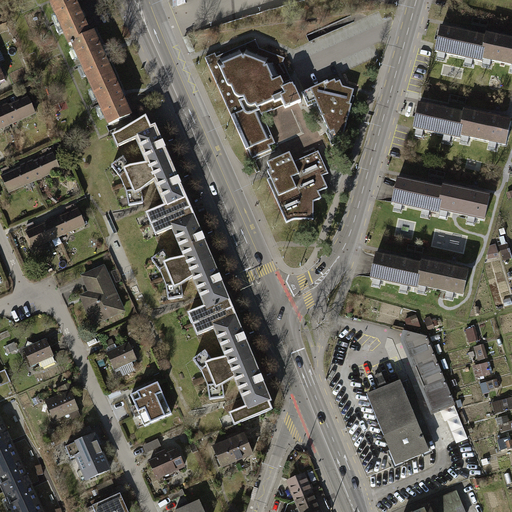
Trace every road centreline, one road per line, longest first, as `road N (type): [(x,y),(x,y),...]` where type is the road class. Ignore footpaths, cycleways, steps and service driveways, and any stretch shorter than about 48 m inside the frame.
road 1 (secondary): [(272,308),(319,281),(345,245),(416,0)]
road 2 (primary): [(137,0),(272,308)]
road 3 (residential): [(27,297),(58,306),(152,511)]
